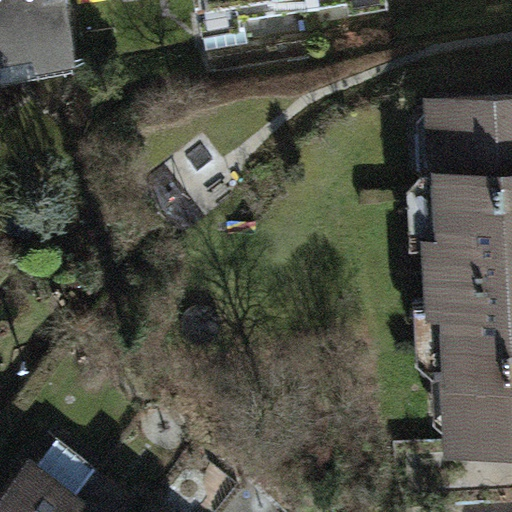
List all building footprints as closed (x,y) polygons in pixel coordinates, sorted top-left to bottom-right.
[(0,0),(0,78),(82,70),(74,0),(0,0)] [(337,0),(196,0),(199,22),(337,0)] [(511,87),(415,93),(424,277),(511,272),(511,87)] [(511,272),(424,277),(433,461),(511,457),(511,272)] [(0,503),(0,511),(147,511),(151,508),(56,433),(0,503)]
